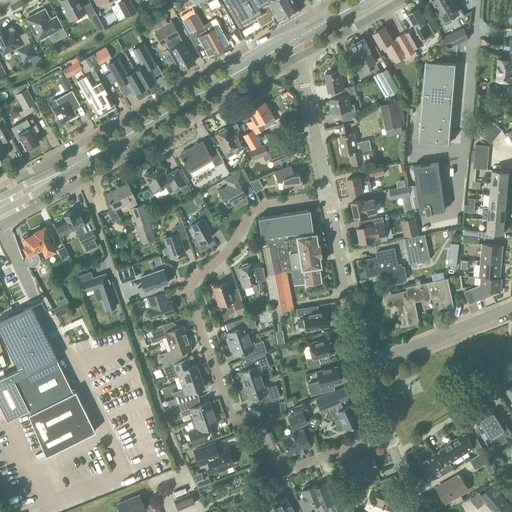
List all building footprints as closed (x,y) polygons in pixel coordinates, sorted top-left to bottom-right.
[(81,7),(77,0),(61,0),(60,0),(67,13),(65,14),(69,21),(86,11),(90,19),(97,15),(90,2),(81,7)] [(122,0),(118,2),(125,17),(137,11),(130,0),(122,0)] [(224,0),(239,26),(255,17),(261,26),(274,18),(272,16),(275,14),(278,19),(297,8),(292,0),(224,0)] [(451,0),(434,0),(440,11),(437,13),(443,23),(444,22),(445,25),(453,21),(451,16),(458,12),(451,0)] [(434,31),(420,7),(407,14),(415,28),(416,29),(414,30),(414,29),(406,33),(415,50),(423,45),(420,41),(422,40),(422,41),(430,37),(435,34),(433,32),(434,31)] [(52,23),(44,9),(26,18),(36,37),(42,34),(43,37),(54,31),(58,39),(66,35),(58,20),(52,23)] [(148,20),(149,22),(144,25),(147,31),(152,28),(162,46),(166,44),(170,50),(169,50),(174,60),(168,64),(173,73),(180,69),(180,70),(195,61),(183,42),(180,36),(181,35),(172,20),(167,23),(161,12),(148,20)] [(196,12),(182,20),(189,33),(190,34),(193,32),(195,31),(196,30),(197,33),(205,46),(208,53),(223,44),(227,42),(223,35),(216,22),(212,24),(206,28),(204,28),(202,25),(203,24),(196,12)] [(415,50),(406,33),(396,39),(389,28),(387,29),(385,26),(373,33),(382,47),(387,44),(389,49),(397,45),(405,58),(416,52),(415,50)] [(0,49),(2,54),(14,48),(16,51),(18,50),(24,61),(36,54),(30,43),(23,46),(15,30),(14,30),(14,29),(10,28),(7,30),(6,29),(0,32),(0,49)] [(445,39),(449,48),(468,38),(465,30),(445,39)] [(352,45),(351,46),(357,56),(355,58),(362,71),(369,67),(368,65),(376,61),(373,56),(374,56),(370,49),(364,38),(357,42),(356,41),(351,44),(352,45)] [(143,43),(133,49),(143,66),(135,70),(145,88),(156,81),(151,73),(152,72),(150,68),(156,65),(143,43)] [(78,61),(86,74),(107,111),(115,107),(109,96),(111,95),(108,90),(106,90),(94,69),(92,71),(90,67),(98,62),(93,53),(78,61)] [(118,58),(108,64),(116,79),(122,76),(125,80),(126,79),(134,94),(145,88),(135,70),(127,75),(118,58)] [(511,60),(499,59),(497,79),(511,80),(511,81),(511,80),(511,60)] [(427,60),(420,140),(449,143),(456,63),(427,60)] [(86,74),(78,61),(71,65),(76,75),(80,72),(82,76),(77,79),(89,100),(87,101),(91,107),(92,106),(98,116),(107,111),(86,74)] [(395,92),(400,89),(387,68),(383,71),(378,73),(390,95),(395,92)] [(329,92),(331,92),(332,98),(345,95),(343,89),(344,89),(342,80),(339,80),(337,70),(325,73),(329,92)] [(24,110),(36,103),(27,87),(15,93),(24,110)] [(55,100),(49,103),(52,108),(58,119),(56,120),(60,126),(67,122),(66,120),(76,115),(72,107),(79,104),(72,90),(55,100)] [(345,95),(332,98),(331,98),(332,104),(330,105),(331,110),(333,110),(334,113),(341,111),(343,121),(353,118),(353,117),(357,115),(354,104),(350,104),(348,95),(345,95)] [(381,105),(386,130),(403,126),(401,117),(405,117),(402,101),(381,105)] [(254,119),(247,123),(252,131),(254,134),(265,128),(275,122),(272,116),(264,102),(249,110),(254,119)] [(26,120),(12,127),(16,134),(18,133),(26,149),(28,148),(31,149),(34,147),(34,145),(39,142),(34,132),(39,129),(36,123),(30,126),(27,122),(26,120)] [(491,120),(488,125),(499,133),(502,129),(491,120)] [(0,157),(6,154),(1,144),(12,138),(3,121),(0,122),(0,157)] [(488,125),(485,129),(496,138),(499,133),(488,125)] [(220,143),(227,156),(247,145),(239,129),(232,133),(228,127),(226,129),(224,127),(219,130),(219,132),(216,134),(221,143),(220,143)] [(485,129),(480,135),(491,143),(496,138),(485,129)] [(252,131),(243,135),(250,149),(260,144),(254,134),(252,131)] [(370,140),(356,142),(354,133),(341,136),(342,145),(341,146),(342,154),(349,153),(352,165),(365,163),(374,161),(372,150),(370,140)] [(207,149),(203,141),(180,154),(182,158),(181,158),(183,161),(184,160),(189,169),(196,165),(197,168),(211,160),(215,167),(224,162),(215,145),(207,149)] [(264,145),(249,150),(253,159),(263,155),(265,160),(272,157),(275,163),(294,156),(289,143),(270,150),(270,151),(267,152),(264,145)] [(438,162),(414,165),(421,213),(427,212),(427,213),(433,213),(433,211),(444,210),(438,162)] [(161,168),(160,165),(144,175),(154,192),(169,183),(174,191),(181,186),(188,198),(194,194),(187,183),(186,184),(178,169),(166,176),(164,172),(165,169),(161,168)] [(369,168),(370,176),(384,173),(383,165),(369,168)] [(294,174),(290,166),(275,172),(279,183),(283,182),(283,189),(302,187),(301,179),(300,179),(299,173),(294,174)] [(219,191),(220,192),(218,198),(224,200),(228,206),(246,196),(240,186),(247,182),(240,170),(225,179),(229,185),(219,191)] [(491,182),(508,184),(509,171),(492,170),(491,182)] [(360,176),(347,178),(350,193),(363,190),(363,193),(372,191),(369,175),(360,177),(360,176)] [(258,178),(249,182),(255,192),(263,188),(258,178)] [(507,196),(508,184),(491,182),(490,194),(507,196)] [(118,190),(107,196),(113,208),(126,202),(130,209),(131,209),(136,224),(135,225),(141,243),(155,238),(149,221),(143,203),(135,206),(132,199),(134,198),(127,184),(117,189),(118,190)] [(408,185),(390,189),(392,198),(405,195),(408,207),(413,206),(408,185)] [(506,208),(507,196),(490,194),(489,206),(506,208)] [(376,211),(377,211),(374,199),(365,201),(365,199),(352,202),(354,209),(352,209),(354,215),(355,215),(355,216),(367,214),(368,216),(376,214),(376,211)] [(505,220),(506,208),(489,206),(488,218),(505,220)] [(195,236),(200,244),(212,237),(208,230),(210,229),(207,225),(214,221),(206,208),(199,212),(200,214),(199,215),(198,219),(199,220),(190,225),(191,227),(189,229),(194,237),(195,236)] [(281,213),(258,217),(261,237),(265,237),(266,241),(261,241),(267,273),(281,271),(292,269),(320,265),(319,254),(320,254),(318,243),(317,243),(315,232),(309,233),(308,230),(313,229),(310,209),(290,212),(289,212),(287,212),(286,212),(285,212),(283,213),(282,213),(281,213)] [(63,215),(66,220),(56,224),(61,234),(84,223),(79,213),(76,215),(73,210),(63,215)] [(386,224),(399,223),(397,211),(384,212),(386,224)] [(371,225),(358,228),(361,242),(374,240),(374,242),(387,239),(386,235),(387,235),(386,234),(385,229),(385,228),(384,224),(384,223),(384,222),(382,217),(370,219),(371,225)] [(414,218),(406,220),(409,235),(417,233),(414,218)] [(488,218),(487,231),(504,233),(505,220),(488,218)] [(173,235),(164,238),(171,258),(185,253),(180,239),(187,236),(183,223),(181,219),(178,220),(180,224),(175,226),(176,229),(171,231),(173,235)] [(44,227),(34,231),(42,247),(45,254),(54,250),(53,249),(58,247),(52,235),(51,236),(48,229),(45,230),(44,227)] [(78,235),(83,244),(96,237),(92,228),(78,235)] [(33,251),(42,247),(34,231),(34,232),(34,233),(29,236),(27,235),(24,237),(23,239),(22,239),(25,246),(24,247),(28,254),(26,256),(26,258),(26,260),(27,263),(29,265),(31,266),(32,266),(35,266),(37,265),(38,264),(39,263),(40,261),(40,260),(40,258),(40,256),(39,254),(37,253),(36,252),(33,251)] [(425,234),(404,238),(409,263),(430,259),(425,234)] [(463,243),(480,244),(480,237),(464,236),(463,243)] [(117,240),(110,243),(112,249),(120,247),(117,240)] [(451,243),(448,265),(457,266),(459,244),(451,243)] [(481,261),(501,262),(502,245),(481,244),(481,261)] [(377,252),(378,257),(365,259),(368,275),(381,273),(382,276),(391,274),(393,283),(404,281),(401,265),(398,265),(394,248),(377,252)] [(153,258),(156,265),(162,263),(160,256),(153,258)] [(500,278),(501,262),(481,261),(480,277),(501,278),(502,278),(500,278)] [(242,266),(238,268),(242,277),(240,277),(244,287),(253,283),(255,288),(266,284),(264,273),(264,270),(256,273),(252,263),(249,264),(248,263),(242,264),(242,266)] [(132,265),(117,270),(121,282),(136,276),(132,265)] [(292,269),(294,284),(305,282),(305,283),(320,280),(318,265),(292,269)] [(143,286),(138,288),(141,297),(161,289),(160,285),(168,283),(163,269),(140,277),(143,286)] [(267,273),(265,273),(272,313),(288,310),(281,271),(267,273)] [(105,274),(92,278),(90,272),(78,276),(83,292),(98,287),(106,309),(116,306),(105,274)] [(478,285),(470,288),(475,301),(481,299),(480,297),(480,295),(486,296),(486,297),(499,292),(499,291),(501,291),(502,278),(501,278),(480,277),(481,277),(481,285),(478,285)] [(38,292),(44,287),(36,278),(30,283),(38,292)] [(439,280),(428,282),(430,293),(434,292),(435,297),(438,296),(440,307),(453,304),(448,278),(439,280)] [(240,295),(232,297),(227,282),(213,287),(215,293),(213,294),(214,296),(215,298),(217,298),(219,305),(233,300),(237,313),(245,310),(240,295)] [(430,298),(435,297),(434,292),(430,293),(428,282),(417,284),(418,289),(387,295),(389,305),(397,304),(402,326),(419,322),(415,301),(423,299),(425,302),(430,299),(430,298)] [(469,304),(475,301),(470,288),(464,291),(469,304)] [(166,298),(164,291),(147,296),(151,307),(150,308),(154,319),(174,312),(171,301),(164,303),(163,299),(166,298)] [(53,308),(57,317),(68,312),(64,303),(53,308)] [(75,391),(73,392),(29,305),(0,319),(0,335),(17,369),(0,377),(0,407),(6,420),(28,409),(30,413),(27,414),(45,456),(95,432),(75,391)] [(317,306),(297,309),(298,315),(303,314),(305,329),(305,328),(306,331),(314,329),(314,327),(321,326),(321,327),(322,326),(327,325),(327,323),(329,323),(328,314),(326,314),(325,310),(318,312),(317,306)] [(228,344),(249,337),(247,332),(250,331),(249,329),(256,326),(252,315),(240,319),(243,326),(226,332),(228,337),(227,339),(228,344)] [(169,343),(188,336),(186,329),(184,330),(183,326),(174,329),(171,321),(150,329),(154,341),(167,336),(169,343)] [(281,331),(274,332),(276,344),(282,343),(281,331)] [(169,343),(171,350),(159,355),(163,366),(184,359),(182,351),(191,348),(189,344),(191,343),(188,336),(169,343)] [(249,337),(228,344),(230,349),(232,350),(234,355),(244,351),(246,352),(246,353),(248,358),(267,352),(263,340),(254,343),(254,341),(251,342),(249,337)] [(333,344),(331,344),(329,338),(309,343),(312,358),(306,359),(308,365),(319,362),(318,356),(333,352),(333,351),(335,349),(333,344)] [(243,385),(261,379),(259,372),(262,371),(261,369),(269,366),(265,354),(250,359),(252,365),(250,366),(249,368),(240,372),(242,378),(241,381),(243,385)] [(202,374),(199,367),(197,368),(196,364),(191,365),(188,358),(164,366),(168,378),(176,376),(176,377),(179,376),(181,382),(202,374)] [(308,384),(311,395),(322,391),(321,386),(341,380),(340,377),(342,376),(340,368),(337,369),(337,366),(316,371),(319,381),(308,384)] [(177,404),(178,404),(190,399),(191,399),(188,392),(204,386),(202,382),(204,381),(202,374),(181,382),(183,387),(180,388),(180,390),(173,392),(177,404)] [(263,396),(265,402),(280,397),(276,385),(268,388),(267,386),(264,387),(261,379),(243,385),(245,391),(247,392),(249,399),(259,396),(262,396),(263,396)] [(340,401),(347,398),(343,388),(316,399),(321,409),(326,407),(332,420),(337,417),(338,420),(336,422),(336,424),(338,427),(339,428),(342,429),(345,427),(345,428),(358,423),(354,414),(356,413),(354,408),(352,409),(350,405),(343,408),(340,401)] [(194,419),(214,411),(213,407),(211,406),(209,401),(193,407),(190,399),(178,404),(182,415),(189,413),(189,415),(192,414),(194,419)] [(194,429),(188,431),(192,444),(206,439),(202,429),(217,424),(215,419),(216,417),(214,411),(212,412),(196,418),(194,419),(191,420),(194,429)] [(482,423),(477,426),(482,434),(485,432),(489,437),(486,439),(490,445),(496,441),(498,445),(507,440),(505,437),(511,433),(511,432),(506,424),(505,424),(499,413),(496,415),(494,411),(480,420),(482,423)] [(302,412),(289,417),(293,428),(306,423),(302,412)] [(303,430),(282,438),(285,447),(286,447),(289,455),(309,447),(303,430)] [(212,433),(215,439),(221,437),(218,431),(212,433)] [(478,454),(484,450),(477,438),(471,442),(466,434),(459,438),(458,437),(452,440),(461,455),(474,446),(478,454)] [(435,453),(434,453),(439,460),(441,458),(445,465),(449,471),(454,468),(450,462),(461,455),(452,440),(451,440),(451,441),(447,445),(440,450),(440,451),(435,454),(435,453)] [(227,448),(217,452),(214,443),(194,450),(199,463),(208,460),(212,471),(214,470),(215,472),(221,470),(221,468),(233,464),(232,462),(234,461),(232,455),(230,456),(227,448)] [(490,461),(484,450),(478,454),(470,459),(476,468),(484,463),(491,473),(496,470),(490,461)] [(443,475),(449,471),(445,465),(441,458),(439,460),(434,453),(428,458),(427,457),(420,460),(423,467),(425,467),(430,474),(439,469),(443,475)] [(374,472),(378,470),(372,455),(363,459),(362,456),(352,460),(358,477),(366,474),(366,475),(365,476),(365,483),(376,482),(380,480),(377,473),(375,474),(374,472)] [(198,486),(210,482),(208,475),(203,476),(201,471),(193,474),(198,486)] [(447,482),(437,487),(446,502),(453,498),(456,503),(463,499),(460,494),(468,489),(459,473),(446,481),(447,482)] [(301,499),(299,500),(303,507),(304,511),(310,509),(309,507),(322,502),(321,499),(325,497),(326,497),(327,497),(332,511),(338,511),(342,511),(335,494),(330,481),(320,485),(322,487),(317,489),(315,485),(313,485),(313,484),(311,483),(303,486),(303,488),(303,489),(302,490),(303,494),(301,499)] [(195,504),(187,485),(171,492),(178,510),(195,504)] [(511,511),(511,507),(492,485),(482,494),(480,492),(471,500),(479,508),(487,501),(496,511),(511,511)] [(371,492),(365,508),(374,511),(393,511),(397,501),(371,492)] [(343,503),(351,502),(350,493),(342,494),(343,503)] [(117,503),(121,511),(138,511),(146,509),(139,494),(117,503)] [(290,505),(286,496),(272,502),(273,505),(276,511),(294,511),(293,511),(291,505),(290,505)] [(160,511),(156,501),(145,505),(148,511),(145,511),(160,511)]
